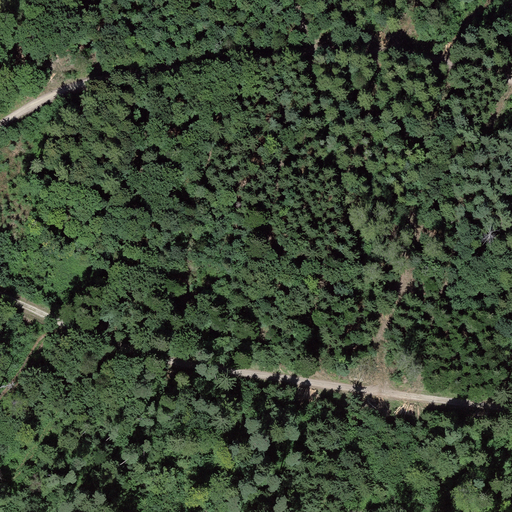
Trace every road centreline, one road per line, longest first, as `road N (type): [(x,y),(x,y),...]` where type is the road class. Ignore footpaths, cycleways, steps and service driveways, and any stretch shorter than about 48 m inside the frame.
road 1 (track): [(511,86),(390,54),(308,54),(102,80),(26,103),(0,125)]
road 2 (track): [(511,410),(178,362),(0,293)]
